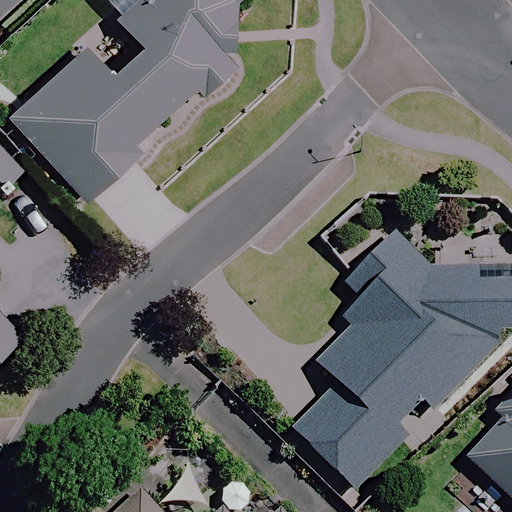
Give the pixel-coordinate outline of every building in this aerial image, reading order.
[(0,0),(0,10),(11,0),(0,0)] [(135,0),(109,24),(134,51),(121,64),(94,35),(1,121),(80,207),(135,157),(128,149),(190,92),(197,100),(228,71),(211,52),(233,33),(236,3),(238,0),(135,0)] [(0,197),(16,183),(0,165),(0,354),(31,326),(0,291),(0,197)] [(284,437),(347,498),(493,349),(509,334),(507,271),(420,273),(383,237),(336,285),(368,317),(315,372),(332,388),(284,437)] [(511,511),(511,414),(493,434),(465,463),(511,508),(511,511)] [(156,511),(142,498),(127,511),(156,511)]
